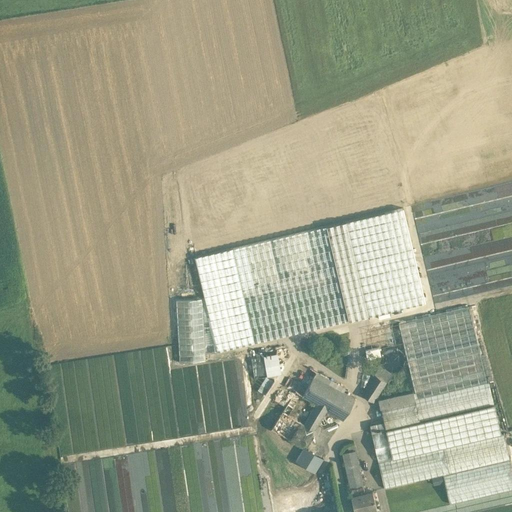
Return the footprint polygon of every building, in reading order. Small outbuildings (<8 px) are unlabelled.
[(404,207),(345,221),(367,315),(427,302),(404,207)] [(367,315),(345,221),(326,225),(348,319),(367,315)] [(326,225),(195,256),(204,297),(217,350),(348,319),(326,225)] [(204,297),(176,299),(179,361),(181,369),(206,365),(205,353),(217,350),(204,297)] [(511,336),(511,332),(489,338),(511,419),(511,336)] [(125,352),(118,356),(117,367),(120,371),(129,369),(129,374),(127,371),(119,373),(118,382),(125,378),(125,379),(137,380),(138,379),(136,376),(135,370),(138,368),(141,368),(147,365),(141,364),(142,359),(149,359),(167,356),(167,350),(165,345),(136,350),(133,352),(125,352)] [(366,358),(380,356),(379,346),(365,348),(366,358)] [(181,369),(176,370),(179,389),(275,373),(272,354),(206,365),(181,369)] [(355,398),(314,375),(317,371),(303,362),(288,386),(295,391),(285,406),(271,428),(285,437),(303,447),(296,458),(314,469),(325,452),(307,440),(326,410),(343,419),(355,398)] [(380,366),(365,388),(360,384),(357,389),(362,393),(361,394),(373,401),(391,373),(380,366)] [(266,376),(258,389),(265,393),(273,380),(266,376)] [(288,386),(274,378),(273,380),(265,393),(285,406),(295,391),(288,386)] [(415,398),(380,406),(381,407),(386,429),(381,430),(380,428),(377,429),(376,423),(370,425),(384,488),(443,474),(450,503),(511,488),(511,467),(504,433),(501,434),(489,381),(415,398)] [(149,407),(172,407),(172,386),(163,386),(163,389),(152,389),(152,386),(145,386),(145,393),(161,393),(161,402),(149,402),(149,407)] [(413,390),(378,398),(380,407),(381,407),(380,406),(415,398),(413,390)] [(229,396),(202,406),(205,414),(232,404),(229,396)] [(365,491),(355,449),(342,452),(352,494),(365,491)] [(187,472),(173,473),(176,501),(193,499),(191,479),(187,480),(187,472)] [(352,494),(351,495),(354,511),(356,511),(376,508),(372,490),(365,491),(352,494)]
